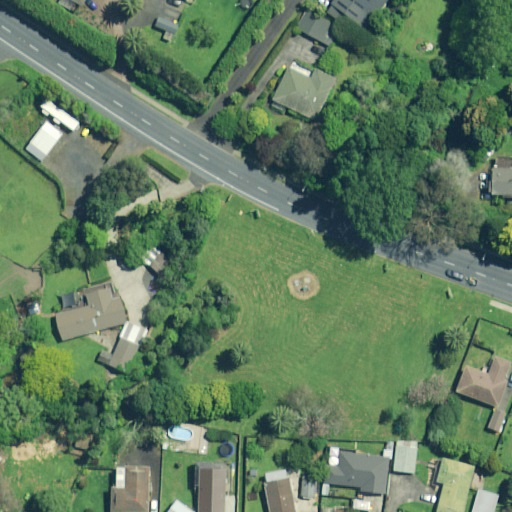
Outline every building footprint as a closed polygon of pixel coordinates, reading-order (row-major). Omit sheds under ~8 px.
[(389,0),(335,0),(332,4),(334,4),(329,10),(328,12),(345,24),(351,16),(367,29),(389,0)] [(330,46),(341,27),(307,9),(296,28),(300,30),(315,38),(321,41),(330,46)] [(175,34),(179,26),(179,25),(160,17),(158,21),(156,26),(175,34)] [(318,69),(317,71),(313,78),(290,67),(286,73),(275,97),(274,99),(275,101),(273,105),(285,110),(286,106),(294,109),(297,111),(301,113),(315,120),(317,121),(328,99),(338,79),(323,71),(318,69)] [(65,132),(49,120),(26,149),(42,161),(65,132)] [(117,142),(100,130),(96,137),(112,148),(117,142)] [(511,165),(495,165),(494,179),(491,178),(491,189),(494,189),(494,191),(505,192),(505,194),(511,194),(511,165)] [(149,264),(161,274),(179,253),(167,243),(160,251),(149,264)] [(159,250),(161,247),(156,243),(154,246),(150,251),(155,255),(159,250)] [(128,321),(121,299),(121,295),(114,297),(110,285),(86,292),(89,304),(85,305),(56,313),(62,335),(63,339),(83,333),(110,326),(128,321)] [(66,297),(66,301),(69,304),(73,303),(76,300),(76,296),(73,294),(69,294),(66,297)] [(30,314),(40,310),(37,300),(27,304),(30,314)] [(128,371),(140,344),(121,335),(119,342),(112,356),(109,363),(128,371)] [(20,356),(21,362),(25,365),(30,364),(34,360),(33,355),(29,352),(24,352),(20,356)] [(506,378),(511,365),(511,362),(511,360),(497,354),(490,372),(487,371),(468,363),(458,389),(484,400),(486,401),(495,405),(499,406),(510,380),(506,378)] [(507,411),(504,411),(496,408),(490,424),(489,426),(500,430),(507,411)] [(416,462),(416,458),(418,441),(398,439),(394,469),(415,472),(416,462)] [(235,463),(237,446),(228,445),(227,457),(230,463),(235,463)] [(386,455),(358,452),(341,450),(339,465),(328,464),(327,464),(325,482),(361,486),(361,489),(384,492),(387,492),(390,456),(386,455)] [(475,468),(476,465),(444,456),(444,459),(438,480),(445,482),(444,486),(443,490),(439,506),(438,511),(442,511),(463,511),(470,487),(475,468)] [(149,511),(151,465),(126,464),(126,467),(118,467),(117,485),(112,485),(111,510),(144,511),(149,511)] [(227,473),(228,468),(200,467),(199,494),(198,511),(226,511),(227,490),(227,473)] [(301,495),(315,497),(318,476),(304,474),(303,481),(302,488),(301,495)] [(295,496),(291,478),(291,476),(266,481),(265,481),(270,511),(297,511),(297,508),(295,499),(295,496)] [(494,511),(500,493),(485,489),(482,488),(479,488),(479,489),(473,511),(474,511),(494,511)] [(196,511),(192,509),(178,498),(166,511),(196,511)]
